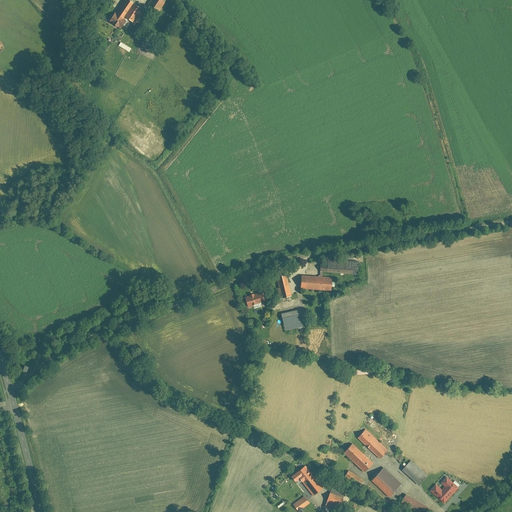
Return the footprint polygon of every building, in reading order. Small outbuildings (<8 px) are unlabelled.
[(135,4),(129,0),(123,0),(115,13),(114,13),(109,21),(121,28),(127,18),(135,4)] [(164,0),(151,0),(149,4),(158,10),(164,0)] [(127,18),(136,23),(144,9),(135,4),(127,18)] [(130,51),(132,48),(121,42),(119,46),(130,51)] [(359,274),(359,261),(323,259),(322,271),(354,272),(354,273),(359,274)] [(294,295),(289,275),(279,277),(281,286),(278,287),(281,298),(294,295)] [(322,276),(303,275),(302,288),(333,290),(334,277),(324,276),(322,276)] [(266,291),(246,296),(249,307),(255,305),(255,304),(269,300),(266,291)] [(302,309),(284,313),(288,330),(306,326),(302,309)] [(359,366),(359,374),(380,373),(379,365),(359,366)] [(367,429),(359,437),(380,458),(388,450),(367,429)] [(354,442),(346,451),(365,470),(374,462),(354,442)] [(413,460),(405,469),(422,485),(430,476),(413,460)] [(313,476),(305,466),(292,477),(298,484),(302,481),(304,483),(313,476)] [(386,468),(373,480),(390,497),(403,485),(386,468)] [(365,480),(350,470),(346,475),(361,485),(365,480)] [(438,483),(432,490),(446,503),(461,486),(449,475),(443,482),(447,485),(444,488),(438,483)] [(323,488),(313,476),(304,483),(313,496),(323,488)] [(333,489),(332,492),(344,497),(346,493),(333,489)] [(344,497),(332,492),(329,499),(344,505),(346,498),(344,497)] [(421,500),(410,494),(406,500),(417,506),(421,500)] [(306,496),(294,504),(298,510),(299,509),(300,511),(302,511),(306,510),(304,507),(311,502),(306,496)] [(344,505),(329,499),(327,506),(341,511),(344,505)]
